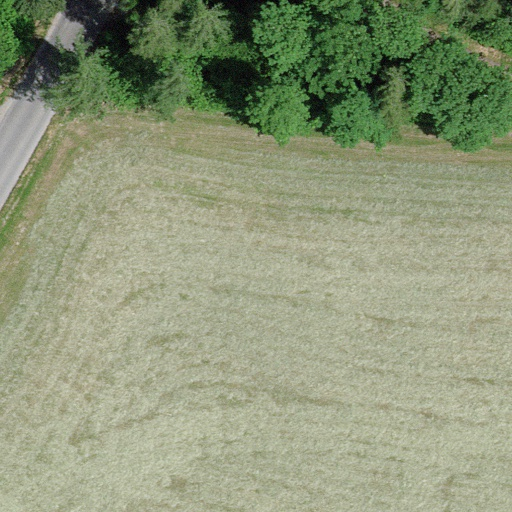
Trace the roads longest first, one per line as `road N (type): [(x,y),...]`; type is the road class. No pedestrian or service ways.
road 1 (unclassified): [(0,155),(91,0)]
road 2 (track): [(377,0),(472,66),(511,82)]
